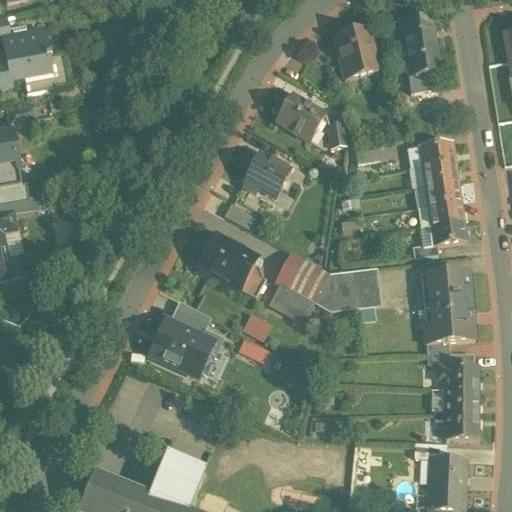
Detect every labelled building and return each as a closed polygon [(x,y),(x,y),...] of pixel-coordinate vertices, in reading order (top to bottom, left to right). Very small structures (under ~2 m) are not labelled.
[(6,22),(0,23),(0,44),(2,44),(2,43),(10,42),(9,34),(6,22)] [(431,22),(400,27),(402,41),(405,41),(408,62),(405,62),(411,96),(399,98),(402,113),(432,108),(427,78),(440,76),(431,22)] [(147,29),(144,30),(140,31),(136,37),(137,45),(143,49),(147,48),(148,49),(151,48),(155,42),(161,41),(159,32),(154,33),(147,29)] [(25,31),(9,34),(10,42),(27,38),(25,31)] [(368,32),(334,41),(345,85),(378,77),(379,76),(375,61),(368,32)] [(10,42),(2,43),(2,44),(4,55),(5,61),(0,61),(0,93),(11,92),(10,86),(24,83),(27,99),(71,91),(64,58),(50,61),(50,59),(48,59),(44,35),(27,38),(10,42)] [(387,58),(375,61),(379,76),(378,77),(380,83),(390,80),(387,58)] [(325,119),(291,99),(275,126),(310,146),(325,119)] [(34,112),(7,116),(10,130),(36,125),(34,112)] [(342,127),(327,129),(331,153),(346,151),(342,127)] [(12,135),(0,137),(0,168),(17,165),(12,135)] [(451,147),(419,151),(423,172),(454,167),(451,147)] [(378,153),(356,157),(357,168),(380,165),(378,153)] [(291,176),(258,158),(244,185),(245,186),(242,191),(256,198),(258,193),(276,203),(281,193),(286,196),(291,188),(286,185),(291,176)] [(454,167),(423,172),(426,191),(457,187),(454,167)] [(457,187),(426,191),(429,211),(460,206),(457,187)] [(29,205),(0,210),(0,220),(12,218),(12,219),(31,216),(29,205)] [(460,206),(429,211),(431,230),(463,226),(460,206)] [(259,223),(231,208),(224,221),(252,236),(259,223)] [(463,226),(431,230),(434,250),(434,251),(466,246),(463,226)] [(0,229),(0,284),(10,282),(6,263),(2,264),(0,253),(0,248),(3,248),(0,229)] [(431,230),(421,232),(424,252),(434,250),(431,230)] [(258,262),(215,239),(197,271),(199,272),(197,276),(207,282),(210,278),(240,294),(250,277),(258,262)] [(405,251),(383,254),(385,265),(407,263),(405,251)] [(328,278),(291,258),(276,287),(282,291),(312,307),(328,278)] [(377,273),(353,276),(358,313),(382,310),(377,273)] [(469,275),(425,279),(426,280),(421,281),(424,314),(431,314),(432,330),(425,330),(426,348),(425,348),(426,349),(449,347),(475,345),(469,275)] [(250,277),(240,294),(256,302),(265,286),(250,277)] [(312,307),(282,291),(272,310),(302,326),(312,307)] [(250,318),(244,335),(267,344),(274,328),(250,318)] [(214,347),(165,325),(149,360),(197,382),(214,347)] [(239,357),(268,367),(272,354),(243,344),(239,357)] [(449,347),(426,349),(427,361),(449,360),(450,360),(449,347)] [(450,360),(449,360),(449,370),(473,370),(473,360),(450,360)] [(445,370),(437,370),(437,385),(445,385),(445,370)] [(449,370),(445,370),(445,385),(445,395),(477,395),(477,370),(473,370),(449,370)] [(231,395),(209,385),(204,395),(226,406),(231,395)] [(477,395),(445,395),(445,419),(477,419),(477,395)] [(477,419),(445,419),(445,444),(477,444),(477,419)] [(446,450),(415,449),(414,463),(430,464),(430,463),(446,464),(446,450)] [(187,511),(203,474),(168,460),(151,501),(94,478),(79,511),(187,511)] [(446,464),(430,463),(430,464),(427,511),(464,511),(466,465),(446,464)]
